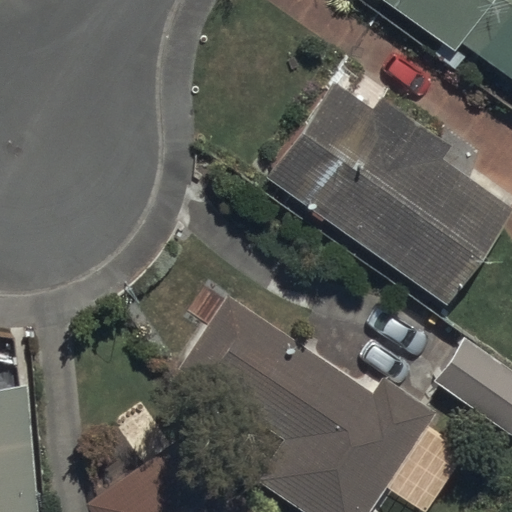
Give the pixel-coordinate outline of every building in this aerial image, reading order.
[(511,0),(416,0),(507,62),(511,65),(511,0)] [(265,166),(453,295),(511,209),(511,188),(334,66),(265,166)] [(154,403),(312,511),(358,511),(430,409),(240,279),(154,403)] [(430,375),(510,430),(511,427),(511,367),(460,332),(430,375)] [(0,511),(36,511),(24,377),(0,379),(0,511)] [(252,511),(237,489),(218,502),(173,438),(87,497),(97,511),(252,511)]
